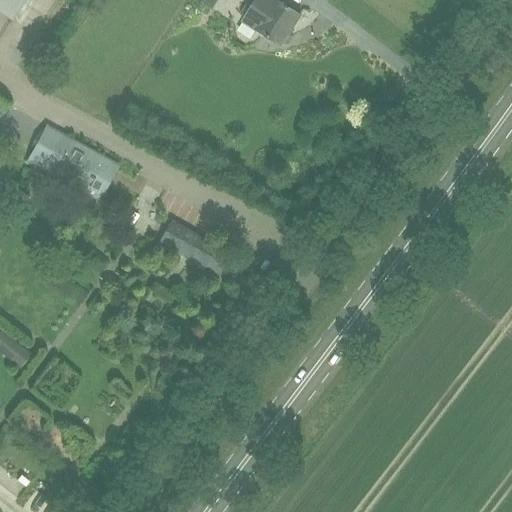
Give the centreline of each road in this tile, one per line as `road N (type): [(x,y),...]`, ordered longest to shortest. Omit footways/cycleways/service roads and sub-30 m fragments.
road 1 (unclassified): [(126,511),(503,0)]
road 2 (primary): [(206,511),(511,105)]
road 3 (unknown): [(311,266),(162,179),(0,64)]
